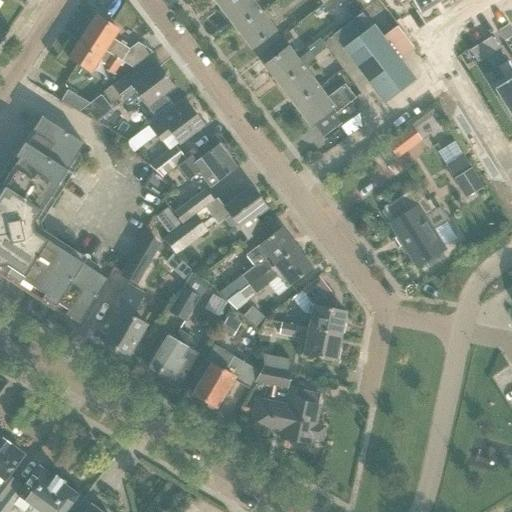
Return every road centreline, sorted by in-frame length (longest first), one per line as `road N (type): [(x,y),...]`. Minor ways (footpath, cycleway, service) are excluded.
road 1 (residential): [(387,313),(155,0)]
road 2 (tertiary): [(303,511),(0,331)]
road 3 (residential): [(511,169),(445,62),(441,40),(492,0)]
road 4 (residential): [(6,84),(118,147),(85,215)]
road 5 (unclassified): [(418,511),(464,331)]
